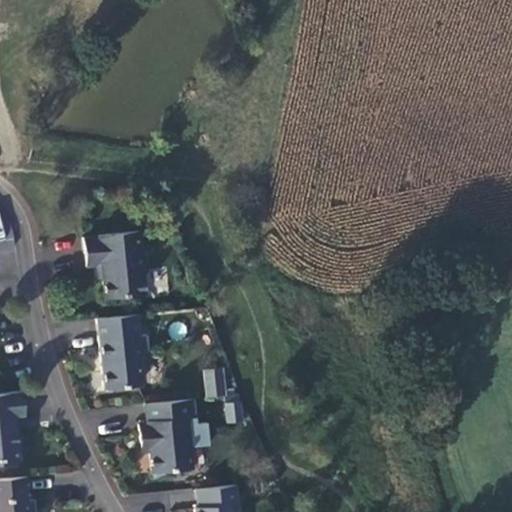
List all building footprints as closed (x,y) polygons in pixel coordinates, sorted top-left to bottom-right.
[(123,260),(126,293),(165,289),(165,269),(169,264),(167,244),(162,244),(160,225),(120,229),(120,231),(105,232),(107,261),(123,260)] [(157,309),(117,313),(123,383),(159,380),(162,376),(160,352),(168,352),(166,331),(159,332),(157,309)] [(201,370),(205,400),(226,397),(222,367),(201,370)] [(40,385),(0,388),(0,458),(37,455),(32,410),(42,409),(40,385)] [(196,399),(149,403),(151,422),(143,423),(145,442),(149,442),(150,451),(154,451),(156,472),(158,471),(159,478),(178,476),(178,470),(196,468),(190,417),(198,417),(196,399)] [(43,471),(3,474),(6,511),(46,511),(46,505),(51,505),(50,494),(45,495),(43,471)] [(254,511),(251,481),(212,485),(213,503),(210,504),(210,511),(254,511)]
